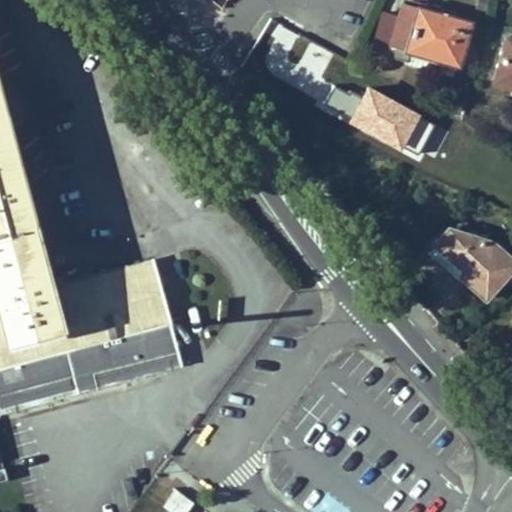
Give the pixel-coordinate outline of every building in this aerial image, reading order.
[(469,21),(403,3),(389,55),(407,61),(410,51),(457,64),(469,21)] [(511,38),(507,37),(495,79),(511,83),(511,38)] [(0,411),(24,405),(34,403),(43,401),(49,399),(181,363),(159,286),(151,261),(127,267),(67,283),(63,284),(50,287),(0,103),(0,411)] [(511,258),(494,242),(448,228),(435,243),(465,269),(460,274),(485,297),(511,267),(511,258)] [(162,507),(169,511),(185,511),(193,501),(176,488),(162,507)]
